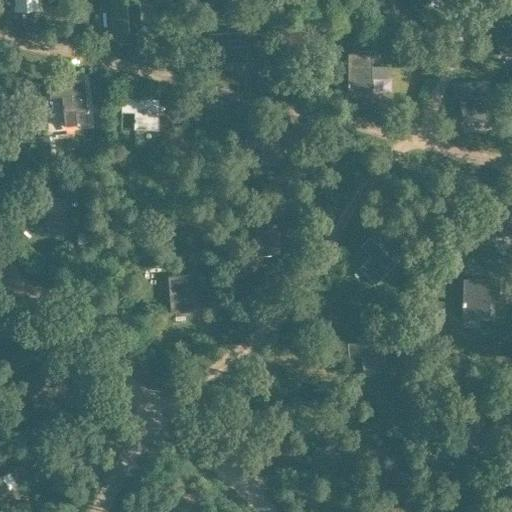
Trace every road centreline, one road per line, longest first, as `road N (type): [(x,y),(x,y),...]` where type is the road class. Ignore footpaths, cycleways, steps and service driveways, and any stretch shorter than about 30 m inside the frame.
road 1 (track): [(0,19),(511,160)]
road 2 (track): [(455,0),(343,210),(236,358),(191,395),(147,403)]
